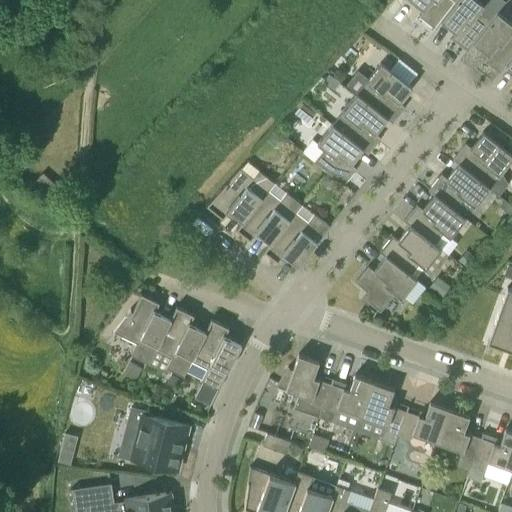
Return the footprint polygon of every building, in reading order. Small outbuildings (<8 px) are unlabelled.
[(419,16),(435,28),(456,0),(410,0),(423,10),(419,16)] [(451,38),(467,50),(497,12),(490,20),(479,11),(484,5),(478,0),(456,0),(435,28),(441,21),(456,32),(451,38)] [(483,60),(499,73),(511,56),(511,34),(511,32),(511,23),(497,12),(467,50),(467,51),(474,43),(488,55),(483,60)] [(511,56),(499,73),(500,73),(506,65),(511,70),(511,56)] [(381,62),(356,93),(393,122),(405,106),(400,102),(412,87),(381,62)] [(332,124),(368,153),(381,137),(375,133),(387,118),(392,123),(393,122),(356,93),(341,112),(348,118),(339,129),(332,124)] [(294,112),(308,123),(315,113),(302,102),(294,112)] [(368,153),(332,124),(317,143),(324,148),(314,161),(344,184),(357,168),(351,163),(362,149),(368,153)] [(465,143),(453,158),(489,187),(490,187),(483,181),(492,170),(499,175),(511,158),(511,154),(483,132),(471,147),(465,143)] [(441,173),(429,189),(465,218),(465,217),(459,212),(467,201),(474,206),(489,187),(453,158),(452,159),(458,163),(447,178),(441,173)] [(237,229),(274,182),(259,170),(253,178),(241,168),(243,167),(242,166),(206,205),(223,218),(229,210),(242,221),(236,228),(237,229)] [(264,250),(264,251),(301,204),(286,192),(280,199),(268,190),(275,182),(274,182),(237,229),(250,240),(256,232),(270,243),(264,250)] [(465,218),(429,189),(428,190),(434,194),(422,208),(417,204),(404,220),(441,249),(441,248),(434,243),(443,232),(450,237),(465,218)] [(302,204),(301,204),(264,251),(278,261),(284,254),(297,265),(295,266),(297,267),(329,226),(314,213),(308,221),(296,212),(302,204)] [(441,249),(404,220),(409,225),(398,239),(392,235),(380,250),(416,279),(417,279),(410,273),(419,262),(426,268),(441,249)] [(416,279),(380,250),(379,251),(385,255),(374,270),(368,265),(355,282),(367,292),(363,297),(380,311),(394,293),(401,298),(416,279)] [(511,288),(507,287),(488,341),(511,350),(511,288)] [(148,364),(177,306),(176,306),(170,318),(155,311),(159,302),(142,293),(132,312),(130,311),(131,310),(130,309),(113,333),(114,334),(115,332),(137,343),(131,355),(148,364)] [(183,376),(212,319),(211,318),(205,331),(190,323),(194,315),(177,306),(148,364),(149,364),(157,348),(172,356),(166,367),(183,376)] [(201,380),(219,389),(242,342),(241,341),(240,343),(225,336),(229,327),(212,319),(183,376),(184,376),(192,361),(207,368),(201,380)] [(319,416),(323,407),(333,378),(332,378),(330,383),(319,379),(319,378),(313,376),(319,361),(317,360),(317,361),(298,354),(293,368),(289,367),(288,366),(276,385),(277,386),(299,393),(294,407),(319,416)] [(362,415),(374,381),(355,374),(349,389),(343,387),(343,388),(332,383),(333,378),(323,407),(319,416),(332,421),(337,405),(362,415)] [(398,434),(408,405),(407,405),(406,410),(394,406),(388,403),(394,388),(393,387),(392,388),(374,381),(362,415),(387,424),(382,439),(394,444),(398,434)] [(408,405),(398,434),(410,438),(412,433),(437,442),(449,408),(430,401),(424,416),(418,414),(418,415),(407,411),(409,405),(408,405)] [(131,407),(127,422),(139,425),(131,458),(177,470),(182,450),(178,449),(184,425),(188,426),(189,425),(148,415),(149,411),(131,407)] [(468,415),(449,408),(437,442),(463,451),(458,464),(470,468),(483,432),(481,437),(469,433),(470,433),(464,431),(469,415),(468,414),(468,415)] [(508,483),(511,470),(511,430),(505,428),(500,444),(494,441),(494,442),(482,438),(484,433),(483,432),(470,468),(468,476),(480,480),(482,474),(508,483)] [(75,461),(79,432),(64,429),(59,459),(75,461)] [(286,453),(291,441),(267,432),(262,444),(286,453)] [(284,511),(299,471),(298,471),(294,482),(250,466),(243,509),(252,511),(284,511)] [(326,511),(336,485),(336,484),(332,496),(308,487),(312,476),(299,471),(284,511),(326,511)] [(174,511),(171,490),(113,498),(111,481),(72,486),(75,511),(174,511)] [(369,511),(378,487),(377,487),(369,509),(346,501),(350,489),(336,485),(326,511),(369,511)] [(411,511),(412,511),(411,511),(410,511),(384,511),(391,492),(378,487),(369,511),(411,511)]
